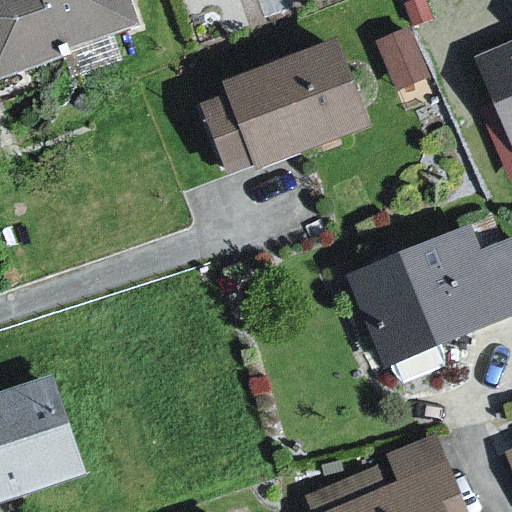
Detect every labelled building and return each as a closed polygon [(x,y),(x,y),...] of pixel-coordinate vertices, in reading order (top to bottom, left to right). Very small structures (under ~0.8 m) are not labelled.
[(0,0),(0,86),(142,28),(130,0),(0,0)] [(412,15),(376,31),(410,104),(446,88),(412,15)] [(511,46),(469,63),(511,162),(511,46)] [(337,47),(215,91),(219,100),(253,171),(257,179),(366,137),(337,47)] [(253,171),(219,100),(193,110),(222,185),(253,171)] [(468,238),(337,285),(372,371),(511,319),(511,241),(474,253),(468,238)] [(44,392),(0,404),(0,508),(76,490),(44,392)] [(457,511),(435,443),(382,462),(383,488),(372,476),(305,500),(308,511),(457,511)] [(511,451),(502,456),(511,481),(511,451)]
